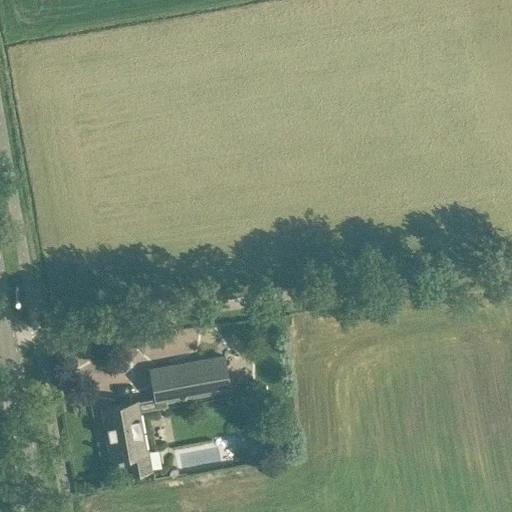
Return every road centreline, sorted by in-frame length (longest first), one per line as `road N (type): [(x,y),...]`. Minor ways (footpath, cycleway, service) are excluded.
road 1 (unclassified): [(511,261),(6,337)]
road 2 (tertiary): [(37,511),(6,337)]
